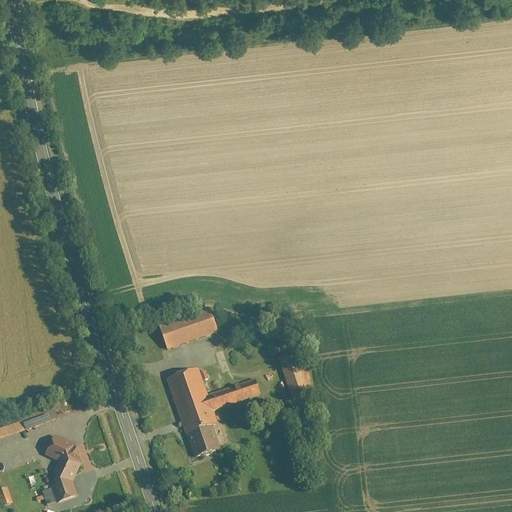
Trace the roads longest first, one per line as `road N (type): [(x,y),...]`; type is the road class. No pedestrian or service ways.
road 1 (tertiary): [(160,511),(79,261),(21,53),(14,0)]
road 2 (track): [(315,0),(186,14),(104,0)]
